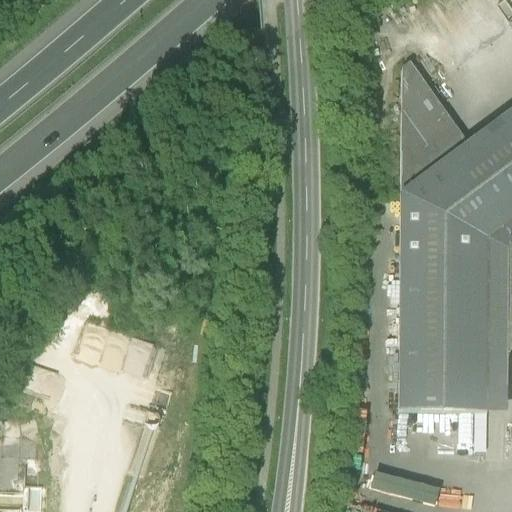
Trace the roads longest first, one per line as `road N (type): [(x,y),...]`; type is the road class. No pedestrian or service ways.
road 1 (tertiary): [(295,0),(304,322),(286,511)]
road 2 (motorway): [(0,168),(199,0)]
road 3 (motorway): [(110,0),(0,92)]
